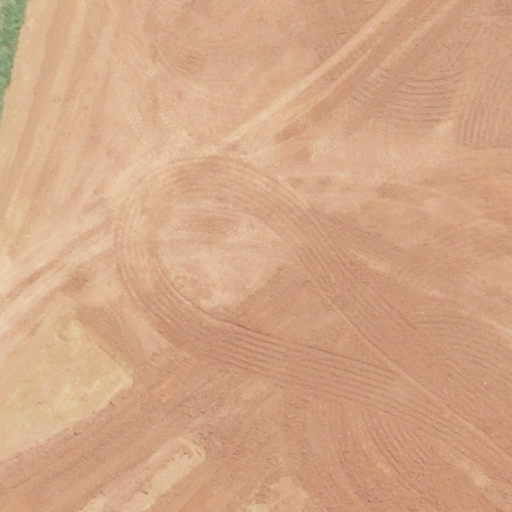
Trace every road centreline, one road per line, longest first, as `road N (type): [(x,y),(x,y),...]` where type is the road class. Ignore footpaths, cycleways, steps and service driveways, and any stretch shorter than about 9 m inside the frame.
road 1 (track): [(511,503),(0,502)]
road 2 (track): [(28,502),(73,0)]
